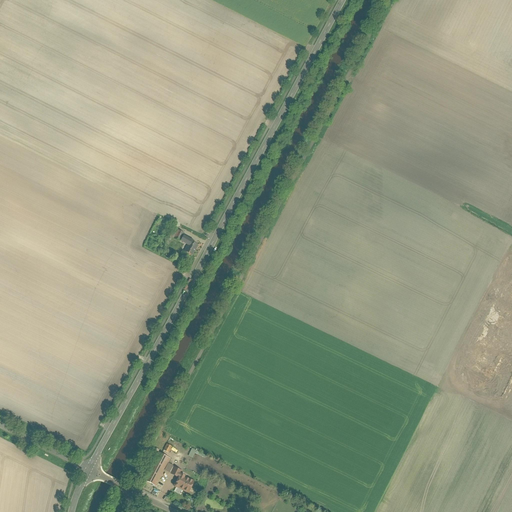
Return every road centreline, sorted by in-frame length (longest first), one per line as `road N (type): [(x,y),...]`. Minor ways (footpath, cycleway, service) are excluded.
road 1 (unclassified): [(382,0),(122,486)]
road 2 (tertiary): [(87,469),(342,0)]
